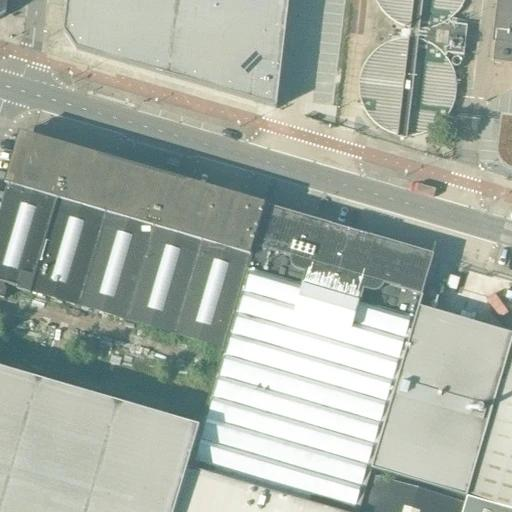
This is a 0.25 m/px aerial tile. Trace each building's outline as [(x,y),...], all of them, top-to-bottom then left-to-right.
[(67,0),(63,34),(75,52),(266,107),(276,110),(277,100),(288,0),(67,0)] [(456,137),(466,0),(378,0),(401,36),(365,58),(361,107),(370,121),(381,122),(389,135),(408,136),(412,134),(456,137)] [(511,66),(511,0),(499,0),(492,64),(511,66)] [(511,123),(502,122),(498,153),(498,155),(498,157),(498,159),(499,161),(499,163),(500,164),(501,166),(502,167),(503,169),(505,171),(506,171),(508,173),(511,174),(511,123)] [(223,350),(264,211),(265,207),(19,136),(4,186),(8,187),(0,214),(0,284),(7,287),(17,290),(17,291),(30,295),(31,293),(223,350)] [(199,430),(188,469),(335,511),(359,511),(371,472),(466,500),(511,338),(417,311),(420,299),(439,304),(443,291),(425,286),(432,260),(376,244),(321,227),(264,211),(223,350),(199,430)] [(464,505),(462,511),(511,511),(511,338),(466,500),(464,505)] [(0,511),(39,383),(0,371),(0,511)] [(39,383),(0,511),(87,511),(119,406),(39,383)] [(119,406),(87,511),(175,511),(188,469),(199,430),(119,406)] [(335,511),(188,469),(175,511),(335,511)] [(375,479),(365,511),(462,511),(464,505),(375,479)]
